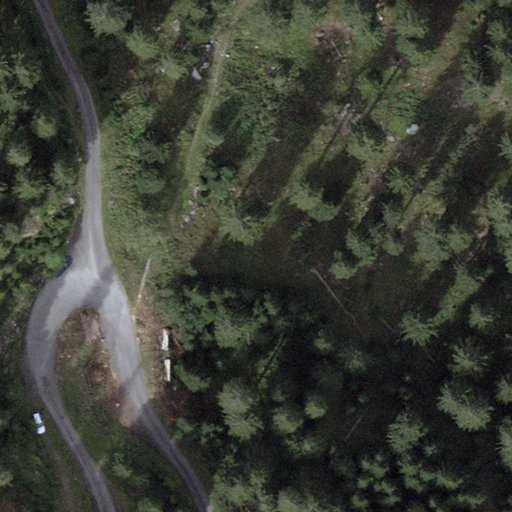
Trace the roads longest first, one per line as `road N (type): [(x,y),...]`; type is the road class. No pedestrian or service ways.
road 1 (track): [(208,511),(154,437),(116,295),(89,284),(52,317),(51,363),(57,413),(110,511)]
road 2 (track): [(89,284),(95,184),(83,105),(36,0)]
road 3 (track): [(51,363),(34,388),(31,417),(70,511)]
